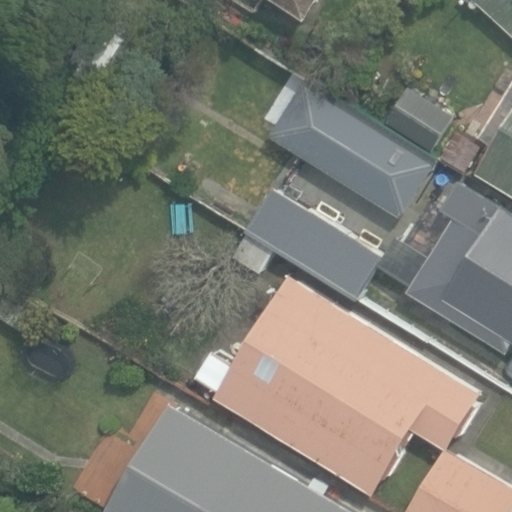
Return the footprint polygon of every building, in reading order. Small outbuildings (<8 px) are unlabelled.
[(297,0),(320,13),(327,0),(297,0)] [(511,0),(487,0),(511,23),(511,0)] [(61,77),(92,98),(131,38),(99,17),(61,77)] [(377,186),(412,208),(444,156),(319,79),(285,134),(375,190),(377,186)] [(409,94),(392,122),(416,137),(433,109),(409,94)] [(511,127),(486,169),(511,184),(511,127)] [(443,160),(468,173),(483,144),(459,131),(443,160)] [(511,203),(467,176),(449,205),(462,214),(418,287),(511,344),(511,203)] [(258,227),(285,243),(368,295),(393,254),(284,185),(258,227)] [(269,269),(285,243),(258,227),(242,252),(269,269)] [(409,238),(390,266),(416,283),(435,255),(409,238)] [(225,393),(384,490),(423,425),(457,445),(493,387),(299,270),(250,351),(230,338),(225,348),(221,346),(203,374),(227,389),(225,393)] [(108,511),(388,511),(181,390),(108,511)] [(511,511),(511,485),(462,457),(430,511),(511,511)]
